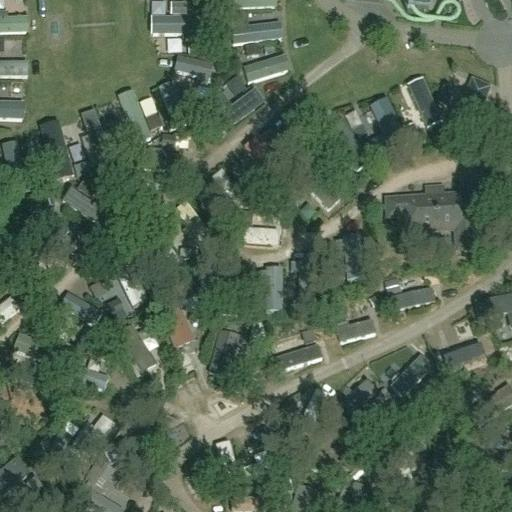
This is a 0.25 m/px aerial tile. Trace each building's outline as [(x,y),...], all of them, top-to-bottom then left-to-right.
[(259,0),(241,0),(240,16),(282,22),(285,4),(259,0)] [(344,0),(384,4),(384,0),(399,0),(406,14),(427,17),(429,0),(344,0)] [(11,4),(12,18),(32,18),(31,3),(11,4)] [(158,10),(159,23),(172,22),(172,9),(158,10)] [(0,43),(33,42),(32,18),(0,18),(0,43)] [(187,46),(185,24),(157,26),(158,40),(170,39),(170,47),(187,46)] [(291,38),(240,38),(240,54),(291,54),(291,38)] [(200,84),(204,71),(180,64),(176,78),(200,84)] [(274,92),(297,85),(291,69),(269,76),(274,92)] [(0,72),(0,88),(33,87),(33,71),(0,72)] [(139,97),(124,103),(138,139),(153,133),(139,97)] [(483,100),(482,120),(494,120),(495,101),(483,100)] [(387,101),(370,110),(384,138),(370,144),(378,162),(409,147),(387,101)] [(0,103),(0,120),(24,122),(25,104),(0,103)] [(196,158),(195,145),(181,146),(182,159),(196,158)] [(417,234),(436,233),(433,189),(424,190),(425,200),(386,203),(387,220),(399,219),(400,244),(418,243),(417,234)] [(442,189),(433,189),(436,233),(455,232),(456,240),(473,239),(472,215),(483,214),(481,196),(443,199),(442,189)] [(283,249),(283,236),(249,235),(249,248),(283,249)] [(166,238),(157,243),(176,278),(186,273),(166,238)] [(411,305),(415,319),(441,312),(438,299),(411,305)] [(179,352),(198,345),(180,300),(161,307),(179,352)] [(68,315),(88,324),(93,312),(73,303),(68,315)] [(0,315),(0,337),(26,322),(16,306),(0,315)] [(387,390),(398,401),(430,370),(419,359),(387,390)] [(197,360),(183,366),(188,377),(201,371),(197,360)] [(491,424),(511,416),(511,394),(484,405),(491,424)] [(96,440),(105,448),(118,431),(109,424),(96,440)] [(235,449),(221,453),(233,495),(247,492),(235,449)] [(409,498),(419,496),(415,479),(405,482),(409,498)] [(259,511),(255,503),(237,511),(259,511)]
